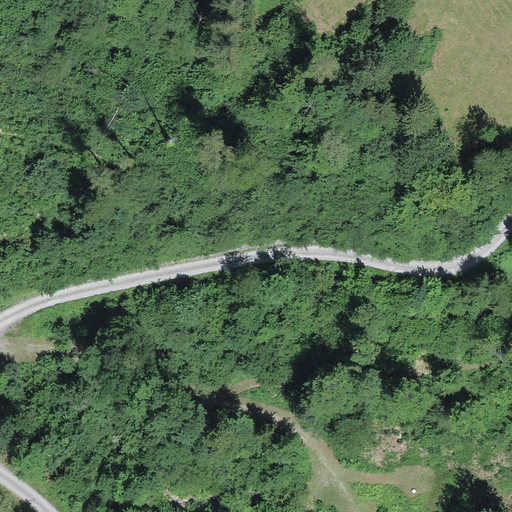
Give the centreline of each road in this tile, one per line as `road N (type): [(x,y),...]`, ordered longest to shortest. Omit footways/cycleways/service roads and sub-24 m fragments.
road 1 (unclassified): [(511,226),(471,267),(426,272),(353,258),(280,258),(105,286),(0,321)]
road 2 (track): [(357,511),(304,432),(259,409),(84,347),(0,347)]
